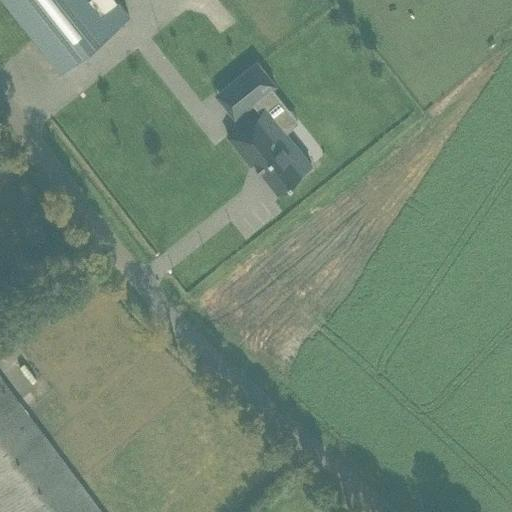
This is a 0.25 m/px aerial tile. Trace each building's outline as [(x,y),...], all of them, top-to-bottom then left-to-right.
[(3,0),(59,70),(128,15),(115,0),(3,0)] [(253,100),(277,81),(256,54),(231,74),(253,100)] [(288,139),(260,104),(225,131),(249,161),(254,157),(277,187),(312,160),(293,136),(288,139)] [(0,290),(15,280),(7,269),(0,273),(0,290)] [(100,511),(0,378),(0,507),(3,511),(100,511)]
